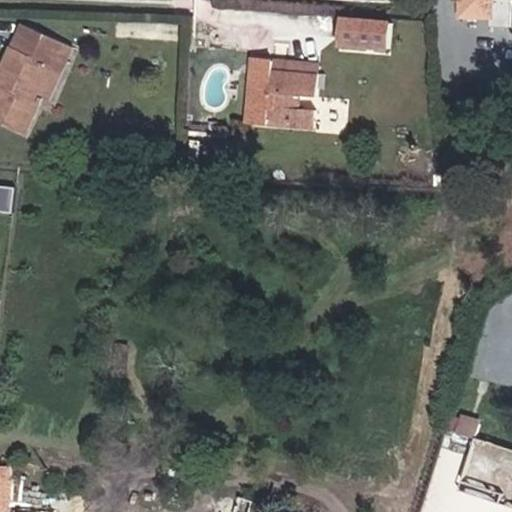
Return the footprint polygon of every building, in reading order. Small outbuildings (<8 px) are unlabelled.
[(391,22),(342,17),(339,41),(388,46),(391,22)] [(7,51),(5,50),(0,61),(0,84),(0,85),(0,121),(24,131),(35,103),(49,67),(60,71),(69,48),(16,28),(7,51)] [(274,70),(275,57),(252,55),(247,120),(314,125),(316,107),(272,104),(273,93),(317,96),(319,73),(274,70)] [(320,60),(275,57),(274,70),(319,73),(320,60)] [(60,71),(49,67),(35,103),(46,106),(60,71)] [(153,137),(152,149),(169,151),(170,139),(153,137)] [(128,344),(116,342),(112,372),(123,373),(128,344)] [(472,441),(477,421),(459,416),(455,435),(472,441)] [(511,505),(511,445),(477,432),(457,485),(511,505)] [(0,511),(9,511),(11,467),(0,467),(0,511)]
